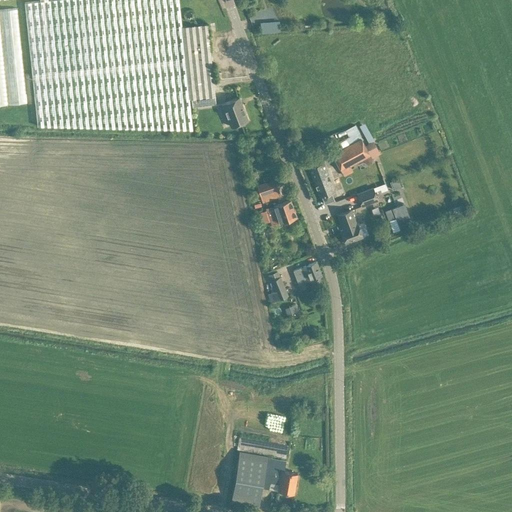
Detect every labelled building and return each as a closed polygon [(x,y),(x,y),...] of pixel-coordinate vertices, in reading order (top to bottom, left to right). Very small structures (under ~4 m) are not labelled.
[(17,4),(0,6),(0,101),(27,99),(17,4)] [(215,96),(191,98),(192,106),(216,105),(215,96)] [(248,120),(239,97),(222,104),(231,126),(248,120)] [(371,154),(366,145),(363,138),(343,148),(345,151),(335,156),(341,167),(351,162),(352,164),(370,155),(371,154)] [(373,141),(366,145),(371,154),(370,155),(372,159),(380,155),(373,141)] [(321,153),(315,155),(306,159),(309,167),(320,197),(321,196),(324,203),(333,200),(331,192),(334,191),(321,153)] [(257,186),(263,201),(280,196),(275,180),(257,186)] [(357,194),(362,206),(378,200),(373,187),(357,194)] [(279,222),(296,216),(291,199),(274,205),(266,208),(272,225),(279,222)] [(400,229),(412,224),(404,204),(385,211),(389,220),(396,217),(400,229)] [(340,230),(346,243),(362,237),(361,233),(357,223),(356,224),(351,210),(338,215),(342,225),(342,224),(344,228),(340,230)] [(298,284),(310,280),(313,287),(322,284),(319,276),(321,275),(316,262),(293,270),(298,284)] [(280,277),(271,281),(275,291),(271,293),(274,301),(275,301),(274,300),(278,299),(288,296),(280,277)] [(269,481),(279,483),(281,470),(284,471),(285,461),(267,458),(267,457),(239,452),(230,504),(258,509),(261,487),(268,488),(269,481)] [(297,473),(284,471),(281,470),(279,483),(278,491),(294,493),(297,473)]
